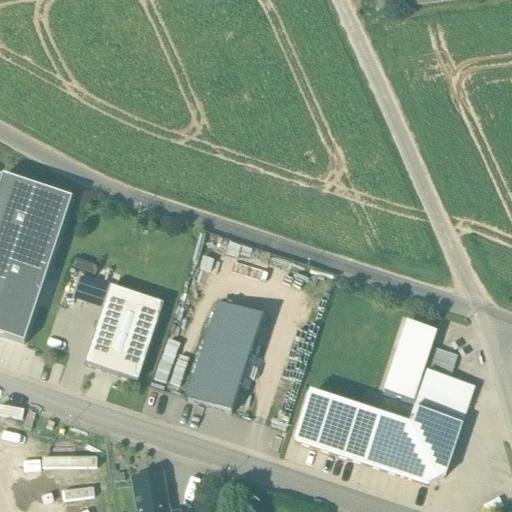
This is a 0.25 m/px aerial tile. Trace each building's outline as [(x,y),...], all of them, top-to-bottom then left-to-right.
[(376,0),(378,12),(473,0),(376,0)] [(3,179),(0,186),(0,338),(23,346),(72,202),(3,179)] [(86,367),(138,384),(162,307),(110,290),(86,367)] [(219,306),(187,402),(231,417),(243,383),(243,379),(243,381),(263,320),(219,306)] [(436,335),(405,324),(382,395),(412,405),(436,335)] [(427,372),(444,378),(450,380),(457,358),(434,351),(427,372)] [(461,429),(468,407),(468,406),(473,390),(426,375),(414,413),(461,429)] [(402,425),(409,404),(373,393),(366,413),(402,425)] [(427,488),(438,482),(445,478),(461,429),(414,414),(408,430),(310,397),(294,443),(427,488)] [(167,511),(162,478),(133,483),(133,489),(136,511),(167,511)]
